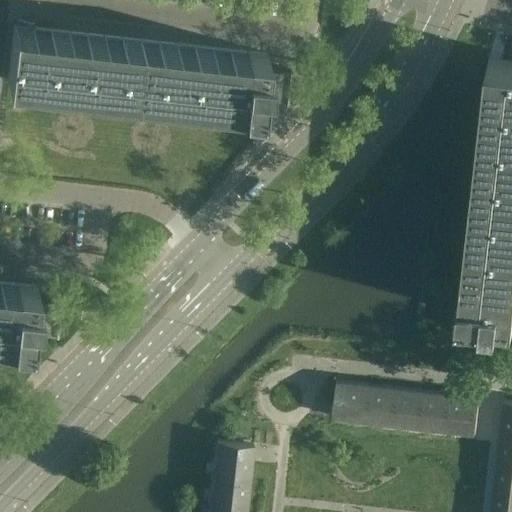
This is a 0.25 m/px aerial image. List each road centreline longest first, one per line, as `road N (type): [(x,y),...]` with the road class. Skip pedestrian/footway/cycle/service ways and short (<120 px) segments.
road 1 (tertiary): [(231,269),(316,185),(423,50),(447,0)]
road 2 (tertiary): [(0,506),(231,269)]
road 3 (tertiary): [(395,0),(314,118),(199,236)]
road 4 (tertiary): [(199,236),(0,459)]
road 5 (residential): [(50,0),(49,8),(303,36)]
